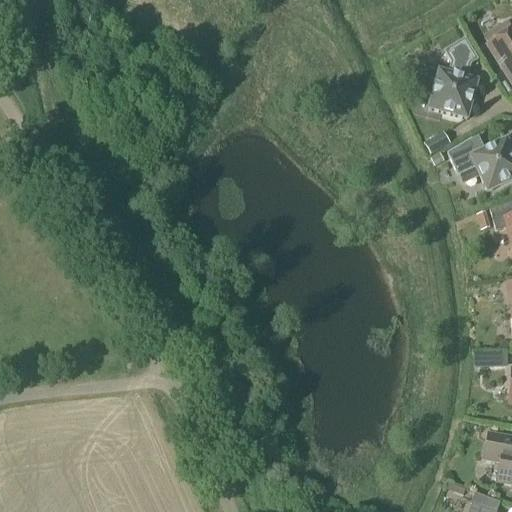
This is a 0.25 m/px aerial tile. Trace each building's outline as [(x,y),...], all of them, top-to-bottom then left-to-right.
[(459,18),(436,27),(442,42),(465,34),(459,18)] [(511,32),(511,33),(507,24),(482,40),(487,48),(487,49),(511,88),(511,32)] [(462,81),(465,70),(477,63),(464,42),(443,55),(450,66),(447,76),(438,74),(427,72),(416,109),(427,111),(427,112),(466,123),(476,84),(462,81)] [(442,134),(422,146),(429,157),(448,146),(442,134)] [(511,182),(511,156),(505,142),(476,156),(471,145),(446,157),(456,179),(474,171),(486,195),(511,182)] [(511,205),(488,212),(494,234),(506,231),(511,253),(511,205)] [(485,214),(474,217),(479,234),(489,231),(485,214)] [(511,442),(487,438),(483,462),(499,465),(496,484),(511,487),(510,491),(511,491),(511,442)]
